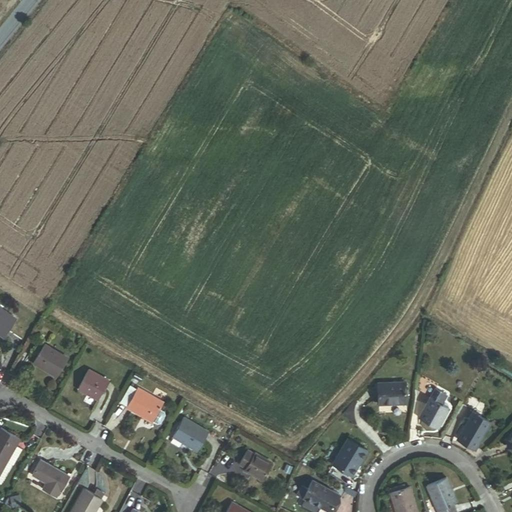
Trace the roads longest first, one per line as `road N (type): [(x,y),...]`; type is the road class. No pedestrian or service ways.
road 1 (residential): [(186,511),(176,488),(14,400),(0,401)]
road 2 (residential): [(366,511),(381,465),(429,449),(459,458),(494,511)]
